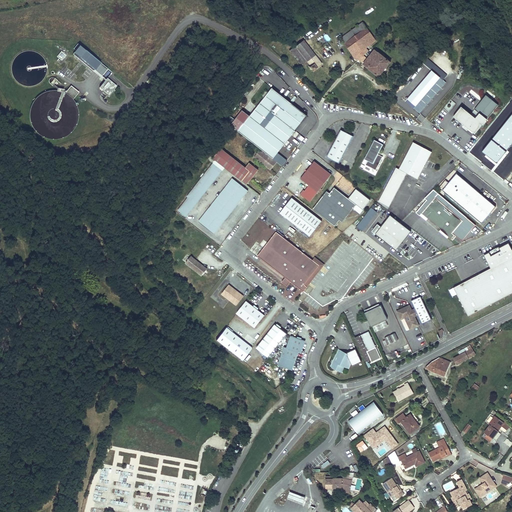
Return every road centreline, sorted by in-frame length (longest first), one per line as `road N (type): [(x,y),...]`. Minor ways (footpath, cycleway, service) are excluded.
road 1 (residential): [(323,332),(223,255),(335,115),(433,135),(511,198)]
road 2 (track): [(13,271),(107,353),(255,426),(248,444)]
road 3 (residential): [(511,227),(341,306),(323,332)]
road 4 (residential): [(414,361),(466,457),(425,488)]
road 5 (secondary): [(236,511),(313,410)]
